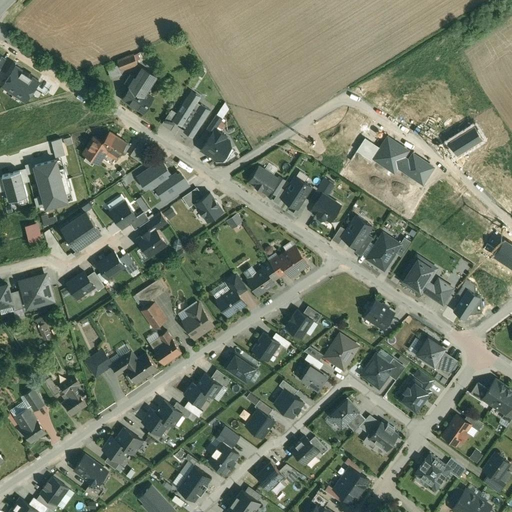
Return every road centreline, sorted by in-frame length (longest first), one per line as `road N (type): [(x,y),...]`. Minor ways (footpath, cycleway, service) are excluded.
road 1 (residential): [(340,257),(0,494)]
road 2 (residential): [(511,224),(445,160),(346,97),(218,176)]
road 3 (residential): [(198,511),(348,380),(424,431)]
road 4 (residential): [(0,34),(218,176)]
road 5 (residential): [(340,257),(468,343)]
road 6 (residential): [(218,176),(340,257)]
road 7 (residential): [(0,270),(42,259),(70,268),(119,235)]
